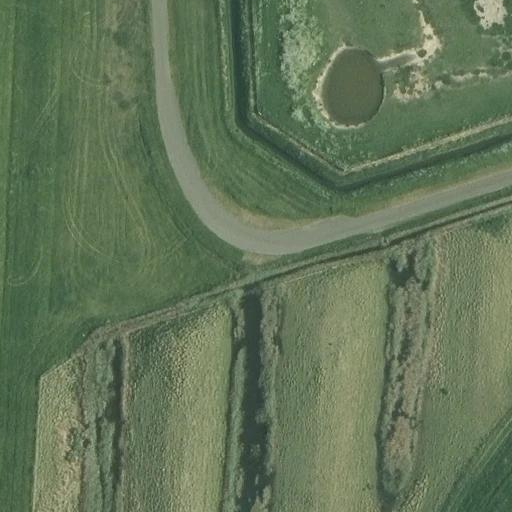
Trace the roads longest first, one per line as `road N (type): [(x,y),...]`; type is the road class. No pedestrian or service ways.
road 1 (unclassified): [(511,190),(308,253),(267,252),(217,224),(196,193),(164,108),(157,0)]
road 2 (track): [(18,511),(26,373)]
